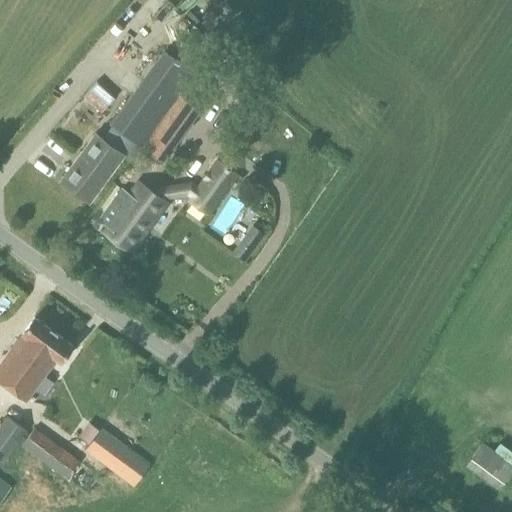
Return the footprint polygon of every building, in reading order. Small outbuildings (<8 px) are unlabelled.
[(211,30),(202,42),(228,64),(238,52),(211,30)] [(141,141),(177,91),(190,73),(160,52),(109,124),(110,125),(101,138),(95,134),(60,183),(90,204),(124,154),(130,158),(141,141)] [(97,82),(90,89),(108,105),(114,98),(97,82)] [(198,106),(177,91),(141,141),(161,156),(198,106)] [(130,193),(123,188),(100,221),(107,226),(104,231),(134,251),(168,201),(165,199),(167,196),(189,192),(192,194),(190,197),(210,211),(237,171),(217,158),(198,186),(191,182),(161,187),(157,194),(138,181),(130,193)] [(0,366),(0,378),(11,386),(27,366),(22,363),(29,355),(33,358),(41,348),(36,345),(49,328),(35,317),(21,335),(23,336),(0,366)] [(73,346),(49,328),(36,345),(41,348),(33,358),(29,355),(22,363),(27,366),(11,386),(26,398),(55,360),(60,364),(73,346)] [(29,430),(8,414),(0,425),(0,465),(2,467),(29,430)] [(150,465),(101,428),(85,449),(135,486),(150,465)] [(36,429),(24,445),(68,478),(80,462),(36,429)] [(497,489),(511,468),(511,466),(481,444),(465,465),(497,489)] [(0,502),(12,486),(0,477),(0,502)]
